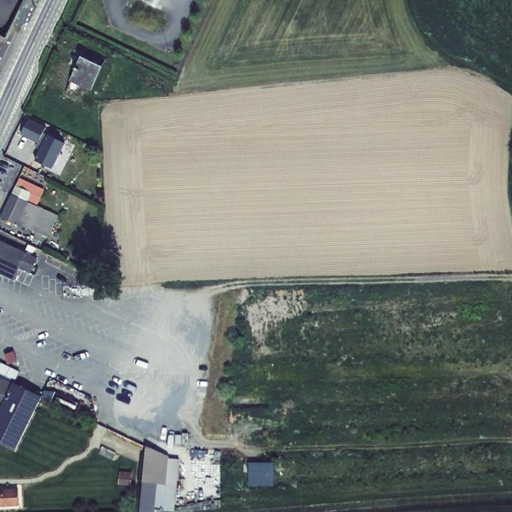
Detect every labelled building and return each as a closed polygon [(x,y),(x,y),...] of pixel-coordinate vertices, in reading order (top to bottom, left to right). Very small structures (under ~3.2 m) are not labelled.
[(0,0),(0,35),(4,28),(17,0),(0,0)] [(85,50),(70,82),(91,92),(106,60),(85,50)] [(29,119),(21,134),(38,143),(39,141),(43,144),(35,160),(52,169),(65,144),(43,132),(46,127),(29,119)] [(15,185),(1,217),(35,233),(47,239),(58,216),(45,210),(28,202),(29,200),(36,203),(42,189),(21,180),(18,187),(15,185)] [(0,240),(0,274),(14,281),(19,269),(30,273),(37,258),(0,240)] [(15,350),(6,353),(10,364),(19,361),(15,350)] [(0,443),(15,451),(42,397),(14,383),(20,372),(1,363),(0,364),(0,443)] [(102,447),(99,454),(112,460),(116,453),(102,447)] [(145,447),(141,482),(154,483),(152,509),(174,511),(179,460),(145,447)] [(119,472),(118,486),(131,487),(132,473),(119,472)] [(0,487),(0,506),(18,506),(18,487),(0,487)]
